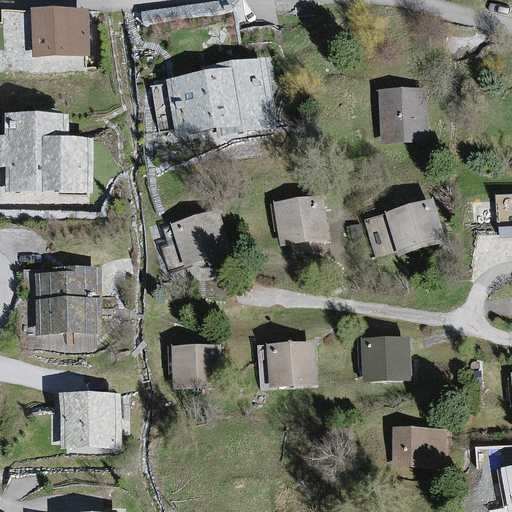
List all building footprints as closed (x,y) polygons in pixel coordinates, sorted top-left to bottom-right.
[(100,16),(7,17),(7,33),(0,33),(0,76),(101,75),(100,16)] [(163,141),(280,125),(272,64),(155,79),(163,141)] [(428,95),(380,99),(385,152),(433,148),(428,95)] [(4,141),(0,140),(0,175),(6,175),(10,200),(97,201),(98,144),(71,143),(71,121),(4,120),(4,141)] [(501,227),(511,226),(511,193),(499,194),(501,227)] [(327,202),(276,209),(282,254),(333,247),(327,202)] [(435,205),(366,229),(378,262),(407,265),(451,250),(435,205)] [(219,217),(167,239),(185,282),(237,261),(219,217)] [(100,276),(36,278),(38,346),(102,344),(100,276)] [(412,344),(358,346),(360,388),(414,386),(412,344)] [(319,350),(262,354),(264,396),(322,393),(319,350)] [(224,354),(172,354),(173,397),(225,396),(224,354)] [(121,410),(51,410),(51,452),(121,451),(121,410)] [(450,438),(394,437),(394,474),(450,474),(450,438)] [(511,511),(511,475),(502,477),(508,511),(511,511)]
